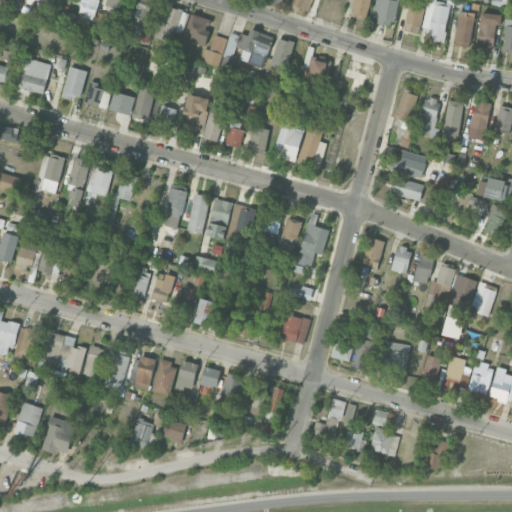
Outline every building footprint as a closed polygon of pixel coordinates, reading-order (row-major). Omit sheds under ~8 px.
[(81,5),(78,15),(94,20),(99,0),(74,0),(74,3),(81,5)] [(120,10),(122,0),(107,0),(106,7),(120,10)] [(136,0),(131,16),(147,21),(153,0),(136,0)] [(294,0),(293,6),(308,10),(311,0),(294,0)] [(354,0),(351,16),(366,19),(369,0),(354,0)] [(375,0),(372,21),(393,25),(397,0),(375,0)] [(409,0),(403,30),(419,34),(426,1),(421,0),(409,0)] [(429,28),(427,40),(444,42),(449,6),(435,4),(435,0),(426,0),(423,27),(429,28)] [(177,42),(183,10),(164,6),(157,38),(177,42)] [(470,47),(475,13),(458,10),(453,44),(470,47)] [(207,29),(210,19),(192,13),(183,39),(205,46),(210,30),(207,29)] [(496,48),(498,14),(480,13),(479,48),(496,48)] [(511,19),(505,19),(502,51),(511,51),(511,19)] [(146,27),(133,27),(132,36),(146,37),(146,27)] [(272,35),(250,29),(248,36),(230,31),(221,67),(231,69),(237,47),(243,49),(240,61),(264,66),(272,35)] [(202,61),(219,66),(227,38),(215,34),(210,50),(205,48),(202,61)] [(270,64),(286,69),(295,43),(279,37),(270,64)] [(322,75),(327,76),(331,60),(309,55),(306,67),(302,82),(319,86),(322,75)] [(43,94),(52,64),(27,57),(18,87),(43,94)] [(0,79),(6,81),(8,66),(0,64),(0,79)] [(82,99),(86,69),(68,67),(63,96),(82,99)] [(90,83),(84,102),(106,109),(112,90),(90,83)] [(156,89),(140,85),(132,116),(148,120),(156,89)] [(417,93),(402,90),(396,120),(411,123),(417,93)] [(109,109),(130,115),(135,97),(114,91),(109,109)] [(182,131),(197,133),(199,122),(205,123),(209,97),(188,94),(182,131)] [(440,99),(425,95),(416,133),(437,138),(439,129),(433,127),(440,99)] [(220,112),(224,99),(214,96),(202,137),(217,141),(225,114),(220,112)] [(464,102),(449,99),(442,135),(458,137),(464,102)] [(493,104),(477,99),(467,136),(483,140),(493,104)] [(176,108),(162,105),(158,124),(173,127),(176,108)] [(511,119),(511,107),(500,105),(494,130),(509,133),(511,119)] [(273,155),(295,161),(306,121),(284,115),(273,155)] [(19,127),(0,125),(0,138),(18,140),(19,127)] [(244,130),(229,126),(225,144),(240,148),(244,130)] [(250,151),(265,152),(268,128),(253,126),(250,151)] [(320,141),(323,130),(306,127),(299,162),(321,167),(326,142),(320,141)] [(413,130),(404,128),(400,145),(409,148),(413,130)] [(390,161),(388,168),(422,178),(428,157),(400,149),(396,163),(390,161)] [(65,158),(44,152),(38,176),(44,178),(41,189),(56,193),(65,158)] [(89,161),(74,158),(68,184),(72,185),(68,203),(79,206),(89,161)] [(87,191),(107,195),(112,171),(92,167),(87,191)] [(20,178),(0,171),(0,188),(15,193),(20,178)] [(113,224),(119,197),(131,200),(137,176),(122,173),(117,194),(110,192),(104,222),(113,224)] [(419,201),(424,184),(395,176),(390,192),(419,201)] [(511,202),(511,195),(511,182),(489,178),(485,196),(511,202)] [(487,182),(480,180),(476,194),(484,195),(487,182)] [(164,225),(179,228),(186,188),(171,185),(164,225)] [(187,229),(202,233),(211,196),(195,193),(187,229)] [(208,236),(226,238),(231,201),(213,198),(208,236)] [(228,232),(249,238),(257,209),(236,203),(228,232)] [(484,231),(498,237),(510,211),(492,203),(486,217),(489,218),(484,231)] [(261,243),(275,246),(281,214),(268,211),(261,243)] [(297,263),(311,267),(315,252),(323,254),(329,230),(315,225),(318,215),(311,213),(297,263)] [(295,245),(302,222),(287,218),(281,240),(295,245)] [(0,260),(13,263),(18,235),(3,232),(0,246),(0,260)] [(384,240),(369,237),(362,265),(378,268),(384,240)] [(16,266),(32,269),(35,252),(42,253),(44,241),(21,238),(16,266)] [(56,253),(58,247),(45,243),(37,271),(57,276),(63,255),(56,253)] [(88,249),(73,246),(66,276),(81,280),(88,249)] [(397,246),(391,270),(406,273),(412,249),(397,246)] [(413,281),(428,284),(434,257),(419,253),(413,281)] [(193,269),(214,274),(217,260),(196,255),(193,269)] [(455,268),(439,265),(436,281),(430,280),(423,315),(435,317),(441,285),(451,287),(455,268)] [(144,297),(151,270),(137,267),(129,293),(144,297)] [(152,300),(168,304),(174,276),(158,272),(152,300)] [(468,311),(475,279),(455,274),(447,307),(468,311)] [(488,315),(498,287),(480,281),(470,309),(488,315)] [(313,288),(292,283),(289,295),(310,300),(313,288)] [(190,311),(191,304),(194,305),(197,288),(180,285),(176,309),(190,311)] [(215,302),(200,298),(194,321),(209,325),(215,302)] [(0,352),(7,354),(8,346),(15,347),(20,323),(2,319),(4,311),(0,309),(0,352)] [(238,331),(254,336),(261,314),(245,309),(238,331)] [(303,344),(310,319),(283,312),(276,337),(303,344)] [(35,359),(39,329),(19,327),(16,356),(35,359)] [(81,370),(86,348),(74,345),(76,337),(47,330),(43,347),(51,348),(47,362),(81,370)] [(375,342),(359,338),(352,367),(367,371),(375,342)] [(410,344),(382,340),(377,370),(399,374),(402,353),(408,354),(410,344)] [(353,347),(334,342),(330,357),(349,361),(353,347)] [(100,378),(108,350),(91,345),(83,373),(100,378)] [(120,389),(130,357),(113,352),(104,384),(120,389)] [(148,390),(156,359),(137,354),(131,377),(135,378),(133,386),(148,390)] [(437,381),(442,358),(426,354),(421,378),(437,381)] [(442,388),(457,392),(459,385),(466,387),(472,368),(464,366),(466,360),(451,356),(442,388)] [(176,361),(158,358),(153,391),(171,394),(176,361)] [(192,390),(198,363),(182,360),(176,386),(192,390)] [(469,393),(487,396),(492,371),(487,370),(489,363),(476,361),(469,393)] [(217,387),(221,370),(205,366),(201,384),(217,387)] [(511,375),(505,374),(507,369),(497,366),(490,397),(511,402),(511,398),(511,375)] [(235,410),(244,377),(228,372),(218,406),(235,410)] [(262,415),(268,382),(258,380),(252,413),(262,415)] [(268,409),(278,412),(284,389),(275,387),(268,409)] [(0,425),(5,427),(13,395),(0,391),(0,425)] [(355,403),(330,399),(324,437),(335,438),(337,420),(352,423),(355,403)] [(14,433),(33,437),(40,406),(22,402),(14,433)] [(77,423),(51,416),(42,449),(57,453),(58,450),(68,453),(77,423)] [(130,442),(150,449),(153,438),(150,437),(155,423),(138,418),(130,442)] [(162,437),(182,442),(186,424),(166,419),(162,437)] [(365,431),(349,427),(344,447),(360,451),(365,431)] [(370,450),(395,456),(400,436),(375,430),(370,450)] [(437,446),(431,444),(425,466),(443,471),(450,442),(439,439),(437,446)]
